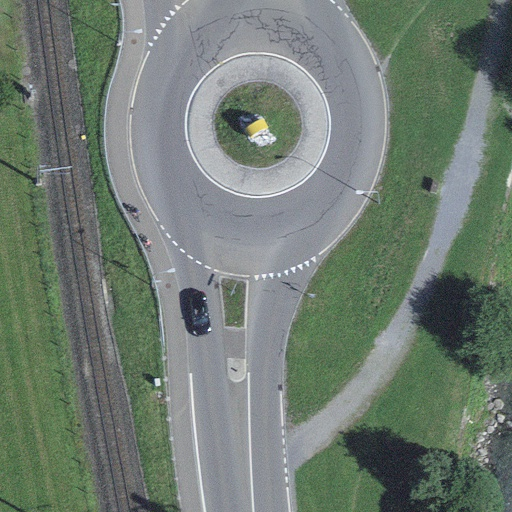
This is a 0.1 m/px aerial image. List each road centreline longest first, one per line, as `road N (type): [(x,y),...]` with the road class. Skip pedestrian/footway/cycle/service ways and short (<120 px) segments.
road 1 (secondary): [(240,233),(299,220),(325,203),(356,146),(351,72),(305,26),(273,17)]
road 2 (secondary): [(240,233),(236,343),(250,511)]
road 3 (secondary): [(208,30),(165,80),(158,150),(191,212),(240,233)]
